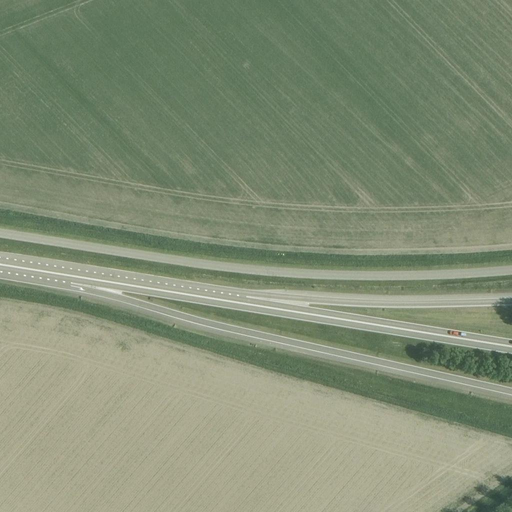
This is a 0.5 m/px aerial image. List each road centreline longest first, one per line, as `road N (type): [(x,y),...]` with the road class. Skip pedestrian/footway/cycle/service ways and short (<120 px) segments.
road 1 (unclassified): [(511,270),(251,271),(0,234)]
road 2 (trunk): [(72,276),(111,296),(250,333),(511,392)]
road 3 (trunk): [(244,304),(511,350)]
road 4 (trunk): [(511,300),(244,304)]
road 5 (trunk): [(72,276),(244,304)]
